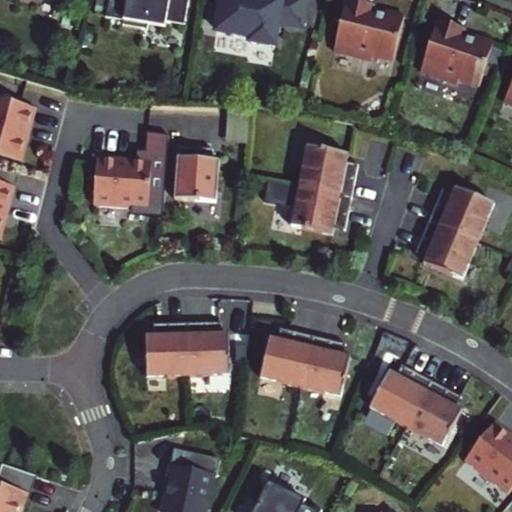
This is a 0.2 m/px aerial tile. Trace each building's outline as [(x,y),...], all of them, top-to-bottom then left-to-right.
[(98,0),(96,12),(107,13),(109,0),(98,0)] [(185,27),(189,0),(109,0),(107,13),(106,19),(124,22),(123,27),(148,31),(150,21),(185,27)] [(222,0),(217,31),(251,37),(251,42),(275,46),(279,23),(302,27),(306,0),(222,0)] [(377,3),(366,0),(348,0),(337,50),(374,59),(376,53),(396,58),(407,14),(388,9),(387,14),(375,11),(377,3)] [(468,27),(441,17),(423,70),(460,82),(462,77),(482,84),(497,40),(478,34),(477,39),(465,35),(468,27)] [(42,111),(0,97),(0,154),(20,161),(24,145),(31,147),(42,111)] [(231,107),(228,143),(247,144),(250,108),(231,107)] [(350,154),(309,146),(300,187),(352,198),(359,164),(348,162),(350,154)] [(213,149),(178,147),(175,200),(217,202),(220,161),(212,160),(213,149)] [(97,155),(94,205),(148,209),(151,166),(135,165),(136,158),(97,155)] [(267,181),(265,201),(284,204),(287,184),(267,181)] [(18,188),(0,182),(0,225),(1,223),(7,225),(18,188)] [(346,232),(352,198),(300,187),(292,229),(333,237),(335,230),(346,232)] [(443,190),(430,222),(479,242),(495,203),(456,187),(453,194),(443,190)] [(462,282),(479,242),(430,222),(416,254),(427,258),(423,265),(462,282)] [(222,324),(187,325),(189,378),(231,377),(230,335),(222,335),(222,324)] [(146,379),(189,378),(187,325),(153,326),(153,337),(145,337),(146,379)] [(301,389),(313,338),(279,330),(277,340),(269,339),(260,380),(301,389)] [(347,345),(313,338),(301,389),(342,399),(352,358),(344,356),(347,345)] [(406,429),(432,382),(401,366),(396,376),(389,372),(369,409),(406,429)] [(462,399),(432,382),(406,429),(444,449),(464,412),(457,408),(462,399)] [(511,435),(497,423),(465,462),(508,496),(511,490),(511,435)] [(220,460),(173,451),(167,485),(169,486),(170,486),(164,511),(207,511),(215,477),(217,477),(220,460)] [(0,511),(23,511),(26,502),(20,500),(28,478),(1,469),(0,472),(0,511)] [(28,478),(20,500),(26,502),(34,480),(28,478)] [(270,481),(254,511),(322,511),(323,511),(306,503),(307,502),(292,495),(293,493),(270,481)]
